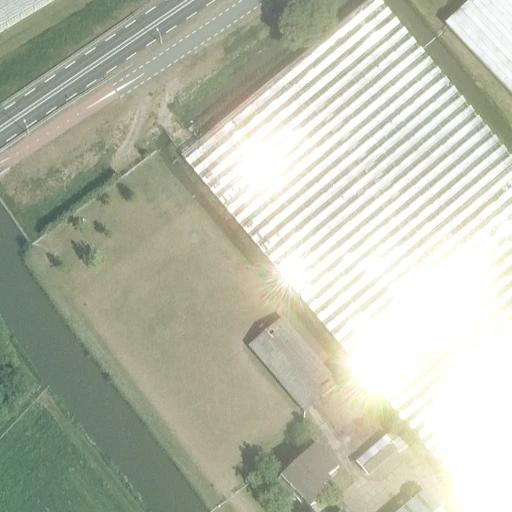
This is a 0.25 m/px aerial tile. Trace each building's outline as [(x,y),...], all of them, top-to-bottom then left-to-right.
[(0,0),(0,29),(49,0),(0,0)] [(477,511),(510,511),(511,161),(377,0),(374,0),(184,161),(355,366),(356,365),(477,511)] [(511,0),(473,0),(446,26),(511,97),(511,0)] [(305,415),(338,389),(284,323),(252,350),(305,415)] [(356,464),(368,477),(395,454),(398,457),(409,447),(395,431),(356,464)] [(318,445),(272,488),(287,504),(297,495),(311,509),(331,491),(323,483),(339,468),(318,445)] [(440,511),(425,493),(402,511),(440,511)]
